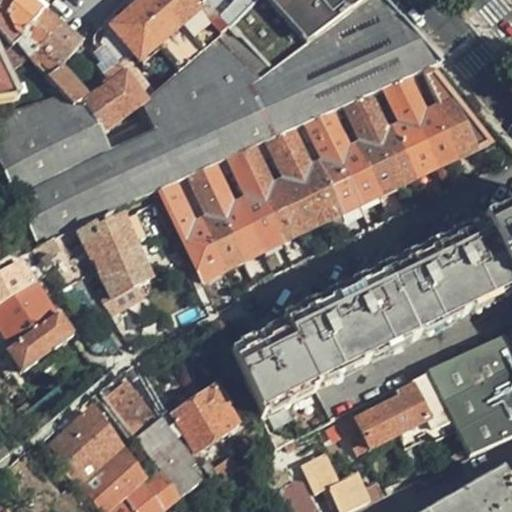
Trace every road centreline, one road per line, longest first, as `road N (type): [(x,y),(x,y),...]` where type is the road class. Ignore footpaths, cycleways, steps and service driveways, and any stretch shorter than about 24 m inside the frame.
road 1 (residential): [(511,176),(243,306)]
road 2 (tertiary): [(425,0),(511,105)]
